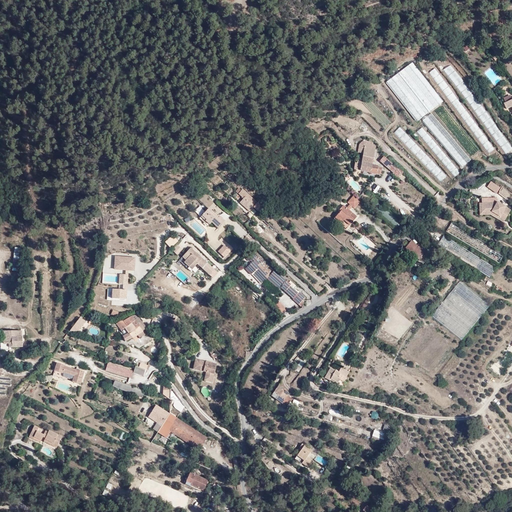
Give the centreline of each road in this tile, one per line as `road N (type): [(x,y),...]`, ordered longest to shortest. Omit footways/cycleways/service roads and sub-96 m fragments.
road 1 (unclassified): [(252,511),(237,387),(248,359),(288,319),(373,277),(399,239),(456,186),(488,168),(511,166)]
road 2 (unknown): [(243,449),(194,402),(161,331)]
